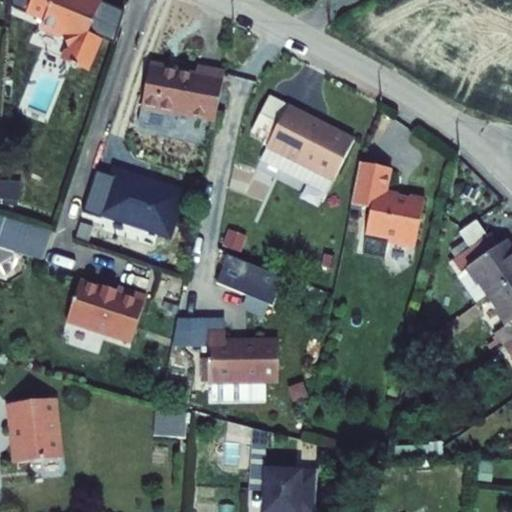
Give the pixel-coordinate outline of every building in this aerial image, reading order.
[(109,43),(97,37),(113,5),(103,0),(42,0),(36,13),(54,22),(51,28),(81,42),(71,63),(93,74),(109,43)] [(161,74),(150,127),(184,134),(185,126),(227,136),(238,84),(213,80),(211,91),(182,85),(183,78),(161,74)] [(344,200),(365,162),(301,126),(283,116),(263,150),(281,160),(279,162),(344,200)] [(279,162),(273,176),(337,212),(344,200),(279,162)] [(405,186),(373,179),(364,221),(384,226),(379,251),(402,256),(401,259),(423,264),(429,260),(438,217),(423,213),(418,217),(411,215),(412,211),(400,209),(405,186)] [(21,183),(2,182),(1,201),(20,202),(21,183)] [(53,232),(0,214),(0,245),(44,259),(53,232)] [(494,249),(477,260),(486,275),(504,265),(494,249)] [(402,256),(379,251),(375,270),(398,275),(401,259),(402,256)] [(490,336),(506,326),(511,322),(511,268),(508,262),(504,265),(486,275),(462,291),(487,338),(490,336)] [(67,323),(132,343),(147,296),(118,287),(117,292),(81,281),(67,323)] [(223,339),(223,321),(193,321),(193,346),(208,346),(209,382),(214,382),(268,381),(279,381),(278,339),(223,339)] [(511,337),(506,326),(490,336),(505,365),(511,360),(511,337)] [(268,381),(214,382),(214,402),(268,402),(268,381)] [(51,412),(5,416),(9,465),(12,465),(13,475),(56,472),(51,412)] [(153,437),(184,439),(186,417),(154,415),(153,437)] [(317,511),(319,470),(267,468),(264,511),(317,511)]
